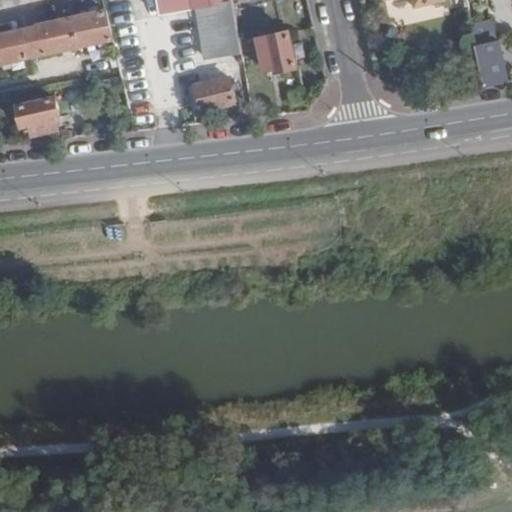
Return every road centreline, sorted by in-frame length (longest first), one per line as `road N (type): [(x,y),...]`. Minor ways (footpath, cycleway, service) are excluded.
road 1 (residential): [(366,136),(0,178)]
road 2 (residential): [(511,113),(366,136)]
road 3 (residential): [(334,0),(366,136)]
